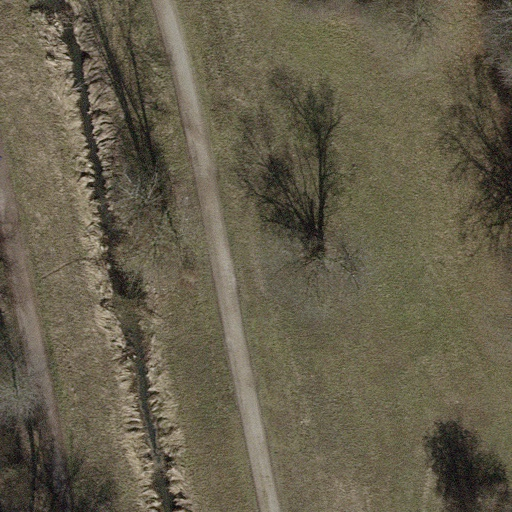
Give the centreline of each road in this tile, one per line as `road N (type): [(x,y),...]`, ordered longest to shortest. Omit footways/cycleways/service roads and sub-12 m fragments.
road 1 (track): [(153,0),(263,511)]
road 2 (track): [(0,172),(71,511)]
